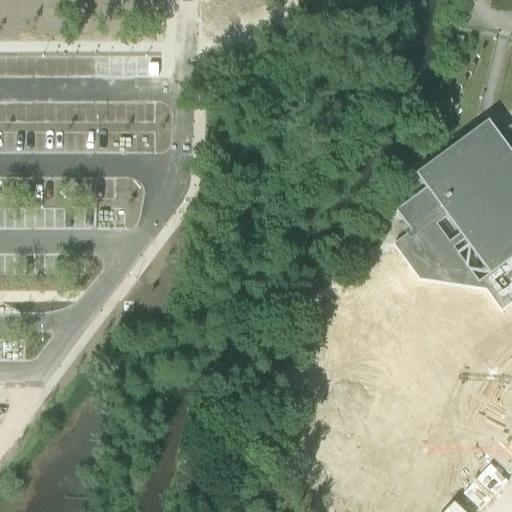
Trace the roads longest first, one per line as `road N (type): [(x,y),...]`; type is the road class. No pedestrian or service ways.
road 1 (unclassified): [(78,322),(171,187),(186,0)]
road 2 (unknown): [(57,93),(59,245)]
